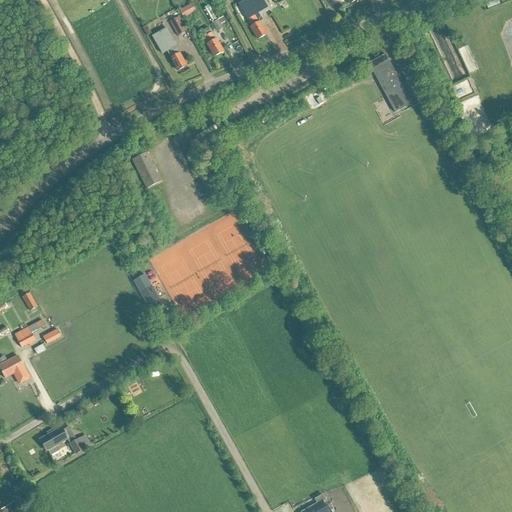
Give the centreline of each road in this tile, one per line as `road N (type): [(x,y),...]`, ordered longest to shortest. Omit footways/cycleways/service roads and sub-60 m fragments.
road 1 (unclassified): [(0,232),(140,119),(427,0)]
road 2 (track): [(13,434),(166,346),(265,511)]
road 3 (track): [(383,35),(159,149)]
road 4 (track): [(111,135),(42,0)]
